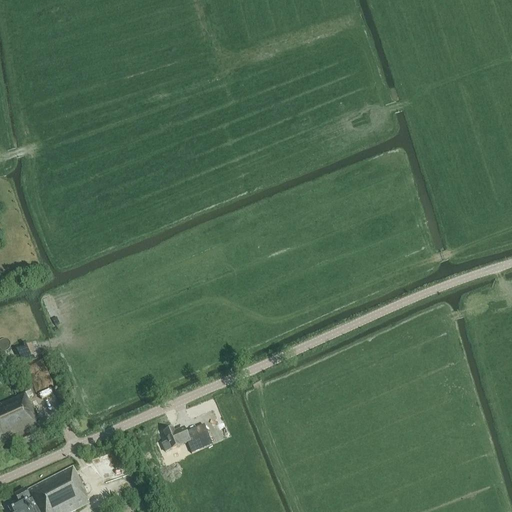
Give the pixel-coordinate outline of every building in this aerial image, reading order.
[(15,379),(7,383),(10,389),(18,385),(15,379)] [(37,421),(28,399),(33,397),(31,391),(0,404),(0,448),(16,441),(20,449),(43,438),(36,422),(37,421)] [(70,397),(67,391),(56,396),(63,412),(71,408),(67,399),(70,397)] [(192,454),(212,445),(205,426),(186,434),(185,432),(176,436),(173,430),(164,434),(168,443),(162,445),(165,453),(187,443),(192,454)] [(85,495),(86,494),(73,468),(26,492),(25,490),(15,496),(19,504),(8,510),(9,511),(73,511),(90,504),(85,495)]
